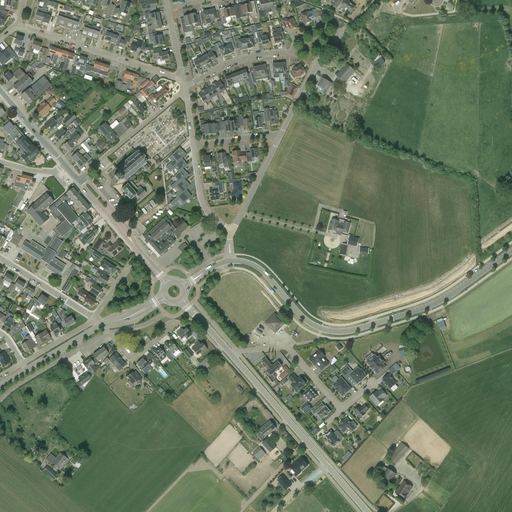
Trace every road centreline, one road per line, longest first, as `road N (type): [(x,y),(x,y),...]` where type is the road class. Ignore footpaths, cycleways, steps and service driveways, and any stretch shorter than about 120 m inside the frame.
road 1 (tertiary): [(232,261),(257,267),(311,323),(349,331),(428,307),(511,250)]
road 2 (unknown): [(271,171),(383,218),(391,306)]
road 3 (residential): [(185,88),(226,64),(289,52),(296,38),(324,26),(340,34)]
road 4 (residential): [(182,77),(17,25)]
road 5 (secondary): [(327,464),(231,356)]
road 6 (residential): [(79,179),(185,88)]
road 7 (residential): [(231,356),(287,347),(341,410)]
